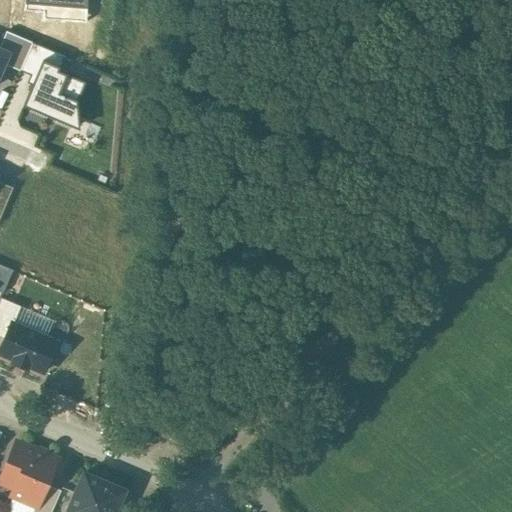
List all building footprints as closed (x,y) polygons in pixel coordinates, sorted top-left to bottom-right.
[(86,0),(25,0),(25,10),(44,11),(43,18),(85,21),(86,0)] [(0,49),(8,53),(4,63),(19,69),(31,42),(6,31),(0,45),(0,49)] [(23,64),(38,71),(43,60),(60,67),(65,56),(32,42),(23,64)] [(0,49),(0,71),(4,63),(8,53),(0,49)] [(60,67),(43,60),(38,71),(32,85),(23,106),(80,130),(77,102),(86,83),(59,71),(60,67)] [(38,71),(23,64),(20,70),(31,75),(28,83),(32,85),(38,71)] [(0,214),(12,187),(0,182),(0,214)] [(0,264),(0,291),(3,292),(12,270),(0,264)] [(0,332),(5,334),(10,317),(16,319),(22,303),(4,297),(0,308),(0,332)] [(63,343),(12,322),(0,351),(0,360),(48,379),(63,343)] [(181,419),(170,414),(159,435),(169,441),(181,419)] [(56,460),(15,443),(0,478),(0,479),(14,486),(11,493),(35,504),(37,504),(45,484),(56,460)] [(114,511),(124,489),(83,472),(65,511),(114,511)] [(45,484),(37,504),(35,504),(32,511),(50,511),(60,490),(45,484)]
